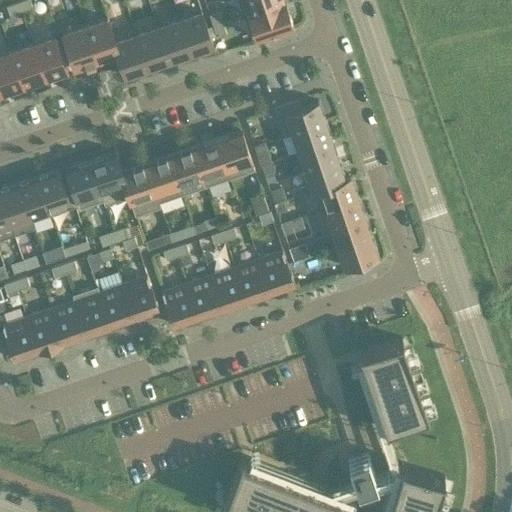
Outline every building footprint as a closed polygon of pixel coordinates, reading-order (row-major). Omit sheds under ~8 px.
[(20,11),(32,7),(29,0),(19,0),(17,1),(20,10),(20,11)] [(243,0),(248,11),(243,13),(244,14),(284,0),(243,0)] [(284,0),(244,14),(251,36),(292,22),(284,0)] [(20,11),(20,10),(17,1),(6,5),(9,14),(20,11)] [(201,9),(178,16),(190,52),(213,45),(201,9)] [(212,25),(222,22),(218,10),(208,13),(212,25)] [(96,59),(117,52),(118,52),(113,39),(114,38),(107,16),(84,23),(96,59)] [(190,52),(178,16),(157,24),(169,60),(190,52)] [(222,22),(212,25),(216,36),(226,33),(222,22)] [(96,59),(84,23),(62,31),(74,67),(96,59)] [(169,60),(157,24),(135,31),(147,67),(169,60)] [(147,67),(135,31),(114,38),(113,39),(118,52),(117,52),(125,75),(147,67)] [(31,42),(43,78),(66,70),(53,34),(31,42)] [(43,78),(31,42),(10,49),(22,85),(43,78)] [(22,85),(10,49),(0,52),(0,91),(0,92),(22,85)] [(325,120),(318,100),(275,114),(282,134),(325,120)] [(325,120),(282,134),(282,135),(291,132),(298,150),(332,139),(325,120)] [(240,128),(215,137),(229,177),(254,168),(240,128)] [(229,177),(215,137),(191,145),(205,185),(229,177)] [(332,139),(298,150),(304,170),(338,158),(332,139)] [(205,185),(191,145),(168,153),(181,193),(205,185)] [(116,149),(113,150),(135,214),(159,206),(144,161),(121,169),(115,151),(117,151),(116,149)] [(134,214),(135,214),(113,150),(90,158),(105,203),(127,196),(134,214)] [(158,201),(181,193),(168,153),(144,161),(159,206),(160,205),(158,201)] [(104,203),(105,203),(90,158),(65,167),(79,207),(102,199),(104,203)] [(338,158),(304,170),(311,189),(345,178),(344,177),(338,158)] [(50,213),(70,206),(57,168),(37,175),(50,213)] [(272,170),(263,173),(267,182),(275,180),(272,170)] [(50,213),(37,175),(18,182),(31,220),(50,213)] [(314,210),(357,195),(350,175),(344,177),(345,178),(311,189),(311,190),(313,189),(319,207),(314,209),(314,210)] [(0,192),(10,222),(28,216),(30,220),(31,220),(18,182),(0,187),(0,192)] [(282,186),(270,190),(274,201),(285,197),(282,186)] [(0,225),(10,222),(0,192),(0,225)] [(357,195),(314,210),(321,229),(364,214),(357,195)] [(283,200),(274,203),(277,213),(286,209),(283,200)] [(268,210),(265,201),(254,205),(256,213),(268,210)] [(233,219),(242,215),(238,202),(228,206),(233,219)] [(269,209),(258,213),(261,223),(273,219),(269,209)] [(364,214),(321,229),(321,230),(330,226),(337,245),(370,233),(364,214)] [(218,224),(215,216),(204,220),(207,228),(218,224)] [(289,219),(280,222),(284,233),(293,230),(289,219)] [(114,228),(117,238),(129,234),(125,224),(114,228)] [(168,232),(171,240),(194,232),(192,224),(168,232)] [(221,229),(225,239),(236,235),(233,225),(221,229)] [(117,238),(114,228),(99,233),(102,243),(117,238)] [(213,243),(225,239),(221,229),(210,233),(213,243)] [(147,248),(171,240),(168,232),(144,240),(147,248)] [(370,233),(337,245),(344,265),(377,254),(370,233)] [(133,235),(122,239),(125,248),(137,244),(133,235)] [(86,239),(62,247),(65,255),(89,247),(86,239)] [(174,245),(177,255),(188,251),(185,241),(174,245)] [(304,242),(288,247),(293,260),(309,255),(304,242)] [(42,250),(45,261),(58,256),(54,245),(42,250)] [(166,259),(177,255),(174,245),(162,249),(166,259)] [(110,246),(98,250),(101,260),(113,256),(110,246)] [(281,248),(257,256),(269,290),(293,282),(281,248)] [(23,259),(27,268),(38,264),(35,255),(23,259)] [(269,290),(257,256),(233,264),(245,298),(269,290)] [(10,263),(13,271),(25,267),(22,259),(10,263)] [(73,259),(62,263),(65,272),(77,268),(73,259)] [(54,276),(65,272),(62,263),(50,266),(54,276)] [(210,272),(221,306),(245,298),(233,264),(210,272)] [(221,306),(210,272),(186,280),(197,314),(221,306)] [(122,281),(133,315),(158,307),(146,273),(122,281)] [(26,275),(14,279),(18,288),(29,284),(26,275)] [(6,292),(18,288),(14,279),(3,283),(6,292)] [(173,323),(197,314),(186,280),(161,289),(173,323)] [(97,284),(96,285),(109,323),(133,315),(122,281),(99,289),(97,284)] [(86,331),(109,323),(96,285),(72,293),(86,331)] [(73,298),(50,306),(62,340),(86,331),(72,293),(73,298)] [(50,306),(26,314),(38,348),(62,340),(50,306)] [(13,356),(38,348),(26,314),(2,322),(13,356)] [(385,428),(428,413),(401,336),(359,350),(385,428)] [(357,485),(376,479),(367,452),(348,458),(357,485)] [(240,458),(223,502),(248,511),(350,511),(354,503),(240,458)] [(384,511),(431,511),(444,472),(401,459),(384,511)]
